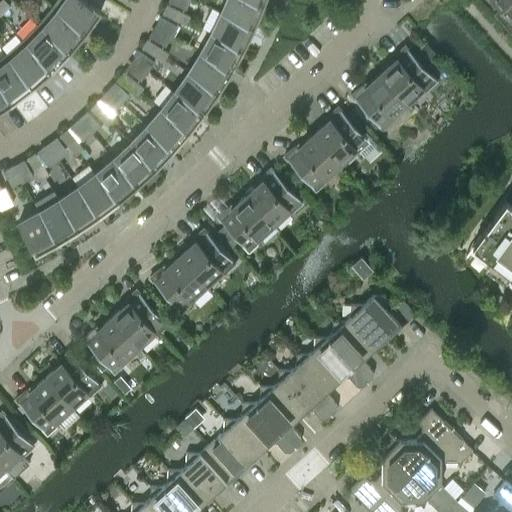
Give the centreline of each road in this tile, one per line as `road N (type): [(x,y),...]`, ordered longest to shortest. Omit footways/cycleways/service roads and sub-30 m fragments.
road 1 (residential): [(14,344),(363,25),(367,0)]
road 2 (residential): [(309,465),(427,355),(511,432)]
road 3 (residential): [(0,152),(90,83),(149,0)]
